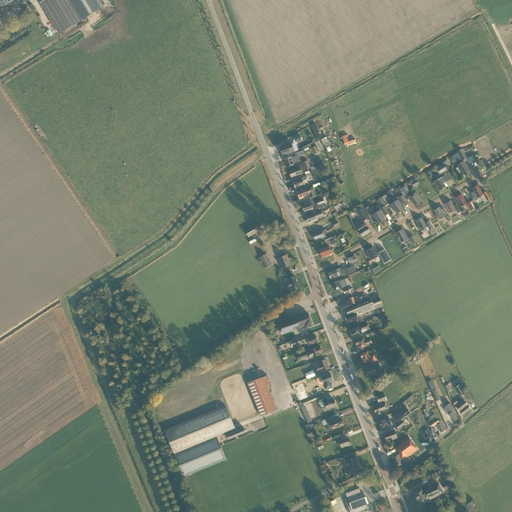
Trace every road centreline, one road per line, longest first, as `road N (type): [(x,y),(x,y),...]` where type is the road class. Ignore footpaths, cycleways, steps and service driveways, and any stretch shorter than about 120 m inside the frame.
road 1 (tertiary): [(311,273),(208,0)]
road 2 (tertiary): [(380,465),(311,273)]
road 3 (residential): [(311,273),(478,176)]
